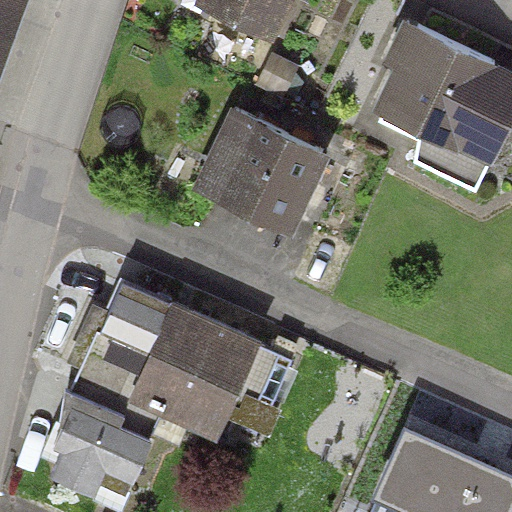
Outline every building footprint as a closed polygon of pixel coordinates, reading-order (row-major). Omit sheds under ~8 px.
[(0,0),(0,75),(28,0),(0,0)] [(297,0),(197,0),(193,11),(274,49),(297,0)] [(511,124),(511,73),(406,22),(386,64),(395,68),(372,115),(426,141),(416,162),(479,193),(511,124)] [(330,154),(231,107),(190,192),(289,239),(330,154)] [(262,331),(124,268),(102,319),(149,341),(125,390),(164,408),(220,430),(230,409),(269,427),(281,400),(239,381),(262,331)] [(149,341),(102,319),(74,379),(66,375),(60,421),(47,448),(61,455),(57,463),(94,481),(101,467),(130,480),(164,408),(125,390),(149,341)]
